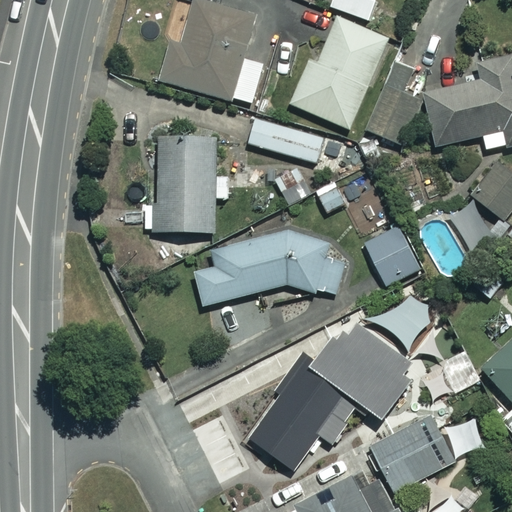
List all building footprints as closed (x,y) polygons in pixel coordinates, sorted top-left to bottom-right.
[(376,1),(374,0),(331,0),(329,8),(370,21),(376,1)] [(252,18),(193,3),(182,45),(172,43),(162,82),(252,105),(263,65),(241,59),(252,18)] [(386,39),(336,18),(317,63),(309,60),(290,105),(348,129),(386,39)] [(511,145),(511,56),(477,64),(481,82),(423,94),(434,146),(482,137),(485,151),(511,145)] [(412,72),(397,65),(368,131),(403,147),(424,101),(403,92),(412,72)] [(323,139),(255,120),(248,145),(316,164),(323,139)] [(145,206),(144,231),(214,233),(215,199),(227,200),(227,179),(213,179),(214,138),(159,137),(157,206),(145,206)] [(511,211),(511,175),(500,164),(471,195),(501,223),(511,211)] [(347,203),(338,186),(317,196),(326,214),(347,203)] [(290,285),(292,291),(345,294),(347,270),(338,243),(281,225),(205,250),(209,265),(188,272),(202,314),(290,285)] [(400,228),(364,247),(385,288),(421,269),(400,228)] [(501,282),(484,268),(471,285),(488,299),(501,282)] [(314,362),(301,353),(273,392),(280,396),(249,439),(294,472),(320,437),(333,446),(348,425),(345,422),(358,404),(382,421),(411,382),(403,376),(412,364),(357,324),(348,335),(343,332),(337,340),(332,337),(314,362)] [(511,340),(481,367),(511,403),(511,412),(502,421),(511,433),(511,340)] [(477,382),(464,355),(442,366),(455,392),(477,382)] [(393,494),(456,463),(431,415),(369,447),(393,494)] [(360,491),(352,476),(292,508),(294,511),(399,511),(399,510),(395,511),(379,481),(360,491)] [(461,511),(452,499),(434,511),(461,511)]
